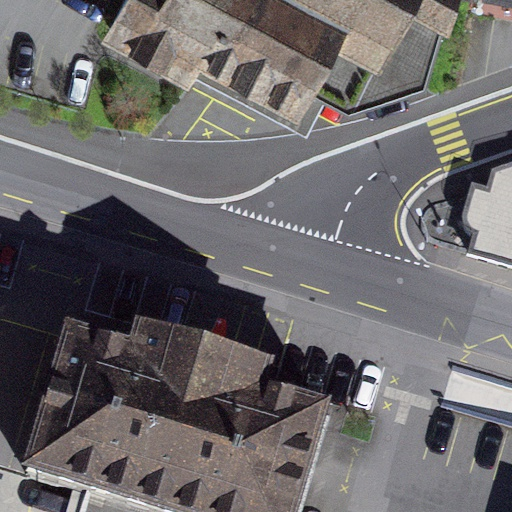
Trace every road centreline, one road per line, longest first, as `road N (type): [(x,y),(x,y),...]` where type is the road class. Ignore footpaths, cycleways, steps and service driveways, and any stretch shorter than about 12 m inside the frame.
road 1 (secondary): [(322,268),(0,170)]
road 2 (tertiary): [(322,268),(349,202),(380,168),(511,122)]
road 3 (secondary): [(511,326),(322,268)]
